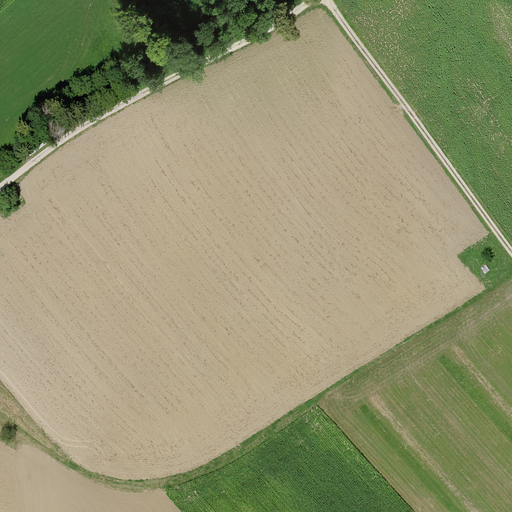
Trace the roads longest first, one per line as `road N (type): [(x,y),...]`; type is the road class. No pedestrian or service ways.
road 1 (track): [(0,410),(91,468),(156,484),(195,472),(511,266)]
road 2 (track): [(318,0),(161,85),(0,189)]
road 3 (track): [(511,249),(328,0)]
